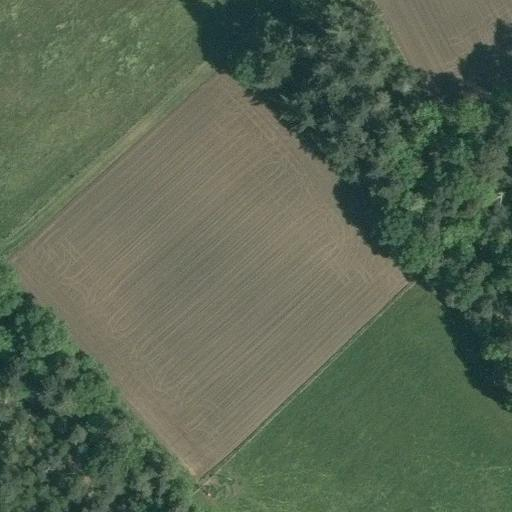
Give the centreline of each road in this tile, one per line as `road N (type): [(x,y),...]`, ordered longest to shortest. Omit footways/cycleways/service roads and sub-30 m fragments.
road 1 (track): [(0,248),(236,40)]
road 2 (track): [(74,369),(177,461),(185,482),(173,507),(160,511)]
road 3 (track): [(97,436),(74,369),(0,274)]
